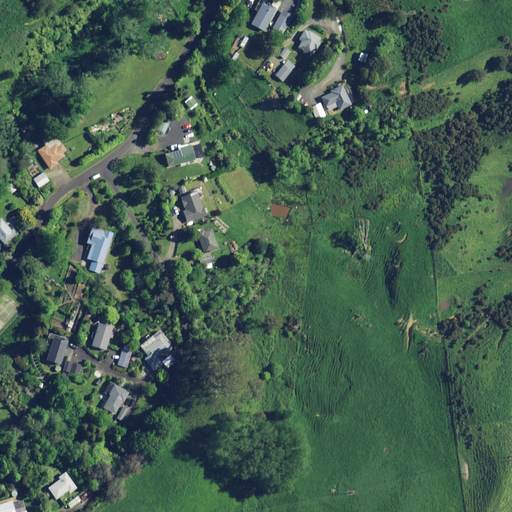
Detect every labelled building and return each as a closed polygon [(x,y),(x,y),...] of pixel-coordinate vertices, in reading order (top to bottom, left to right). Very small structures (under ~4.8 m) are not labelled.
[(271,3),(265,0),(264,0),(262,4),(258,2),(254,10),(257,12),(250,24),(263,31),(276,9),(269,5),(271,3)] [(291,21),(280,14),(272,28),(283,35),(291,21)] [(297,47),(303,51),(302,53),(309,57),(310,56),(313,58),(325,41),(309,30),(307,31),(304,29),(297,39),(301,41),(297,47)] [(248,39),(245,37),(239,46),(242,48),(248,39)] [(289,51),(284,48),(279,56),(284,59),(289,51)] [(295,67),(287,60),(274,75),(283,82),(295,67)] [(331,104),(334,111),(350,105),(342,84),(326,90),(327,93),(319,96),(323,107),(331,104)] [(197,104),(192,97),(184,102),(189,109),(197,104)] [(325,116),(319,103),(314,105),(320,118),(325,116)] [(168,125),(162,122),(158,130),(164,133),(168,125)] [(60,139),(57,141),(55,136),(45,143),(43,141),(37,145),(49,164),(55,160),(54,158),(64,151),(62,149),(66,147),(60,139)] [(188,154),(186,146),(186,144),(180,146),(179,144),(176,145),(177,149),(178,150),(164,154),(167,166),(168,167),(169,170),(178,167),(177,165),(179,164),(180,167),(187,165),(186,162),(192,160),(191,154),(188,154)] [(49,181),(43,173),(34,180),(40,188),(49,181)] [(16,189),(11,183),(6,187),(11,194),(16,189)] [(205,215),(195,191),(179,198),(184,210),(182,211),(186,223),(205,215)] [(0,239),(3,243),(14,233),(0,215),(0,239)] [(86,258),(89,258),(87,268),(100,271),(104,254),(111,229),(90,224),(86,238),(91,240),(86,258)] [(217,248),(210,228),(196,233),(203,253),(217,248)] [(209,256),(198,257),(199,265),(210,263),(209,256)] [(96,323),(90,345),(105,349),(111,327),(96,323)] [(163,348),(165,350),(172,345),(161,332),(142,347),(149,355),(146,357),(154,367),(162,361),(156,354),(163,348)] [(51,336),(43,358),(57,363),(65,341),(51,336)] [(132,353),(122,350),(117,365),(128,368),(132,353)] [(176,362),(171,355),(162,361),(167,368),(176,362)] [(81,365),(65,361),(62,371),(78,375),(81,365)] [(114,383),(103,405),(116,412),(127,390),(114,383)] [(132,412),(124,407),(118,418),(126,423),(132,412)] [(58,476),(59,478),(47,487),(55,497),(67,488),(69,491),(74,488),(71,484),(72,483),(65,474),(64,475),(62,473),(58,476)] [(71,508),(77,504),(80,507),(84,504),(82,500),(79,496),(68,504),(71,508)] [(0,503),(0,511),(10,511),(13,511),(9,500),(0,503)]
